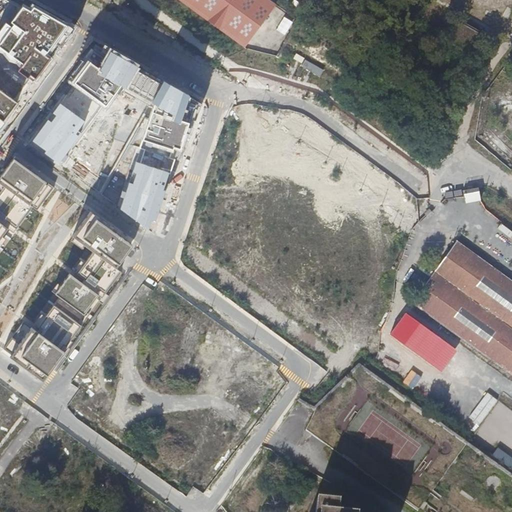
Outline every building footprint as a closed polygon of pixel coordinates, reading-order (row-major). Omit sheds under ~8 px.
[(279,5),(272,0),(180,0),(247,48),(279,5)] [(287,33),(294,20),(283,14),(276,27),(287,33)] [(305,60),(301,65),(315,74),(318,69),(305,60)] [(467,203),(482,202),(481,189),(466,190),(467,203)] [(420,293),(412,304),(511,375),(511,280),(457,241),(441,264),(434,259),(413,288),(420,293)] [(511,468),(511,458),(499,449),(494,456),(511,468)] [(338,511),(340,504),(317,502),(316,511),(338,511)] [(424,502),(419,509),(423,511),(427,506),(428,505),(424,502)]
